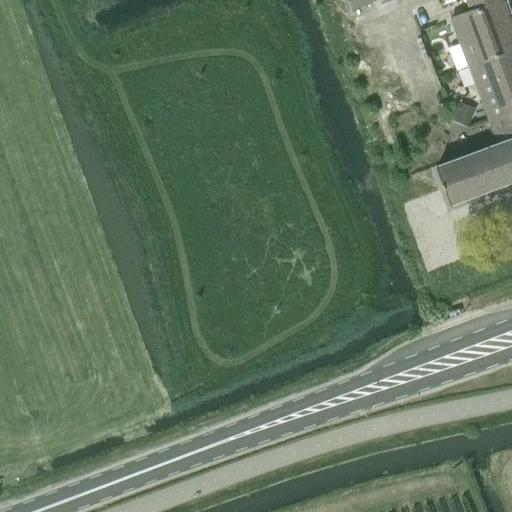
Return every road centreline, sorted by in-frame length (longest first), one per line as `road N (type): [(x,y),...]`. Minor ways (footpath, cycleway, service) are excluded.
road 1 (primary): [(37,511),(511,338)]
road 2 (unclassified): [(133,511),(373,429),(511,399)]
